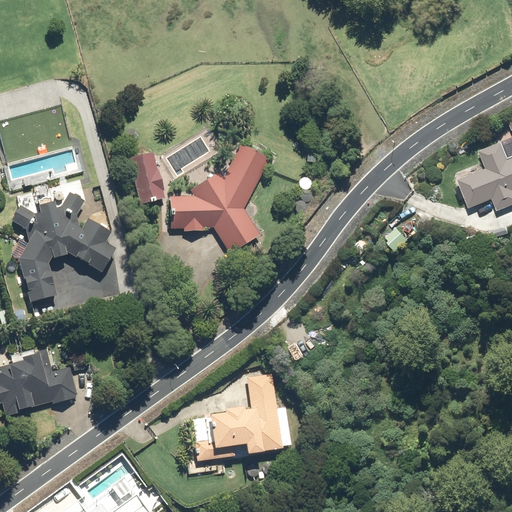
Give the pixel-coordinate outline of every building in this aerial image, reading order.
[(511,158),(509,159),(503,143),(481,152),(488,169),(460,180),(471,209),(495,200),(499,212),(511,206),(511,158)] [(191,191),(195,197),(170,197),(172,229),(185,229),(185,231),(205,231),(205,228),(215,228),(231,254),(261,235),(245,209),(271,159),(242,145),(225,178),(221,172),(191,191)] [(318,147),(307,147),(307,163),(317,163),(318,147)] [(154,152),(130,158),(142,205),(166,199),(164,192),(166,191),(160,170),(159,170),(154,152)] [(50,263),(55,255),(56,258),(69,255),(69,253),(103,273),(117,248),(107,243),(113,233),(89,218),(83,229),(81,227),(78,216),(86,201),(71,193),(62,207),(58,208),(56,202),(41,206),(42,212),(36,214),(22,206),(19,210),(18,209),(14,216),(15,217),(13,221),(27,230),(30,241),(20,259),(32,302),(59,295),(50,263)] [(509,227),(491,232),(493,239),(511,234),(509,227)] [(3,401),(8,417),(24,412),(24,410),(41,405),(41,406),(53,402),(54,404),(77,398),(77,396),(78,395),(71,367),(54,372),(47,350),(36,353),(37,354),(23,358),(24,361),(0,367),(0,397),(1,402),(3,401)] [(195,439),(199,462),(236,456),(235,446),(248,444),(249,454),(284,449),(273,374),(247,378),(252,409),(247,410),(247,406),(227,409),(228,413),(211,415),(212,417),(205,418),(208,437),(195,439)] [(150,511),(138,494),(113,511),(109,511),(103,504),(91,511),(88,511),(79,500),(62,511),(150,511)]
